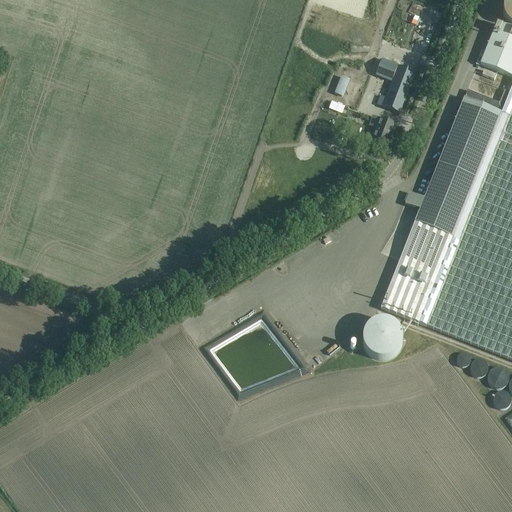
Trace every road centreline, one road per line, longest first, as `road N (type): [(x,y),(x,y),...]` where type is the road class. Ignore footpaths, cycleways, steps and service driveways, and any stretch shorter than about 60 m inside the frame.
road 1 (unclassified): [(115,341),(389,172),(464,0)]
road 2 (unclassified): [(115,341),(100,315),(0,275)]
road 3 (unclassified): [(0,409),(115,341)]
